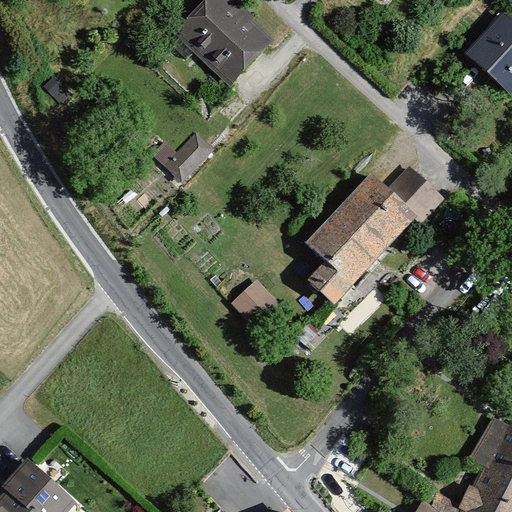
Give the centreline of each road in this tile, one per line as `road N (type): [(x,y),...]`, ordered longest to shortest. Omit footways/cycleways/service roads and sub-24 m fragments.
road 1 (tertiary): [(0,108),(61,217),(282,486)]
road 2 (residential): [(282,486),(510,221)]
road 3 (residential): [(270,0),(510,221)]
